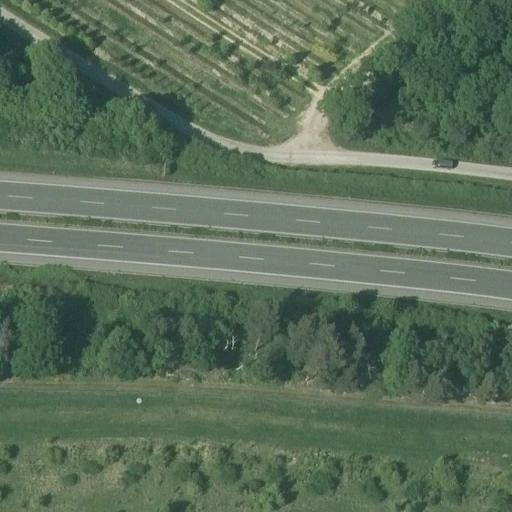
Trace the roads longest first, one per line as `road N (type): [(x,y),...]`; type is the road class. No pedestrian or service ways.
road 1 (track): [(511,184),(243,156),(199,142),(0,12)]
road 2 (motorway): [(511,257),(0,205)]
road 3 (motorway): [(0,252),(511,301)]
road 4 (track): [(456,0),(289,158)]
